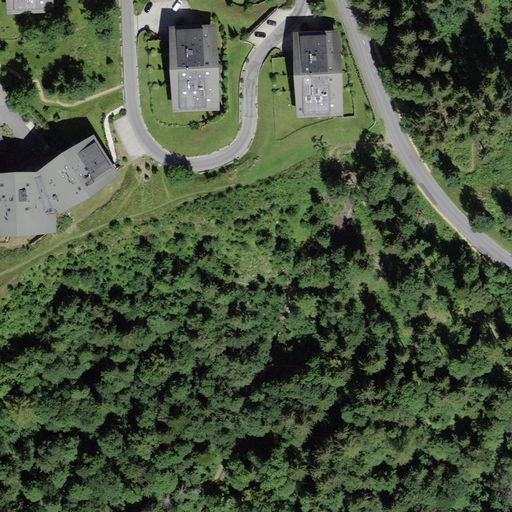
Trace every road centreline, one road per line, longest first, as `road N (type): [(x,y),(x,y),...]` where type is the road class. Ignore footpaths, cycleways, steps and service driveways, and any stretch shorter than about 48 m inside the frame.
road 1 (residential): [(304,0),(303,11),(251,65),(246,135),(226,156),(188,165),(151,148),(136,119),(128,0)]
road 2 (tertiary): [(511,265),(448,213),(411,161),(348,0)]
